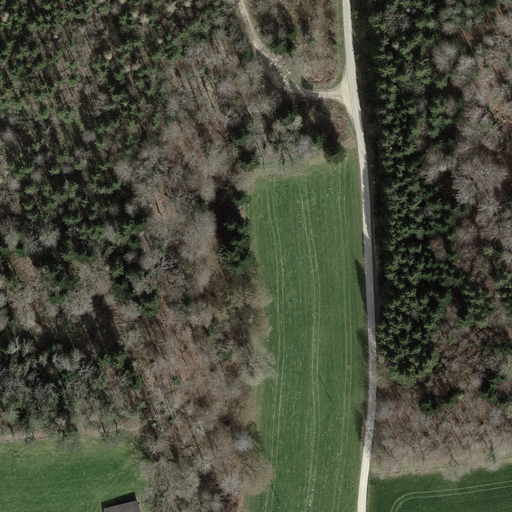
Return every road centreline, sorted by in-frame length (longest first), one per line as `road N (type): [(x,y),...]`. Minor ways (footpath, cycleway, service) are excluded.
road 1 (track): [(352,89),(371,350),(360,511)]
road 2 (track): [(352,89),(312,93),(284,84),(264,67),(236,0)]
